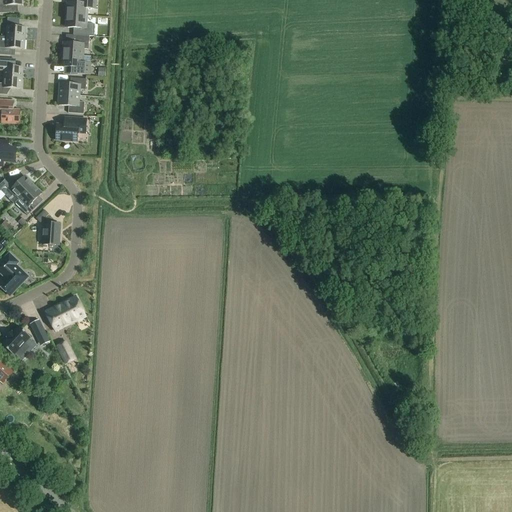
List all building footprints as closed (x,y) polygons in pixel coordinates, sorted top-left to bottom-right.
[(23,0),(3,0),(4,2),(0,2),(0,14),(9,14),(9,7),(23,6),(23,0)] [(67,3),(66,16),(87,17),(87,10),(96,10),(96,0),(79,0),(80,2),(78,4),(67,3)] [(87,17),(66,16),(66,28),(77,29),(78,31),(77,37),(94,38),(95,25),(86,25),(87,17)] [(7,27),(6,38),(25,40),(26,28),(7,27)] [(25,40),(6,38),(0,37),(0,55),(10,57),(10,50),(24,51),(25,40)] [(64,44),(63,56),(83,57),(84,50),(89,50),(89,39),(76,38),(76,43),(75,45),(64,44)] [(83,57),(63,56),(62,68),(73,68),(74,70),(74,75),(87,76),(91,76),(91,65),(88,64),(83,64),(83,57)] [(0,71),(4,72),(3,78),(23,79),(23,68),(9,67),(10,61),(0,59),(0,71)] [(23,79),(3,78),(3,85),(0,84),(0,95),(8,96),(8,90),(22,90),(23,79)] [(60,84),(59,95),(79,97),(80,91),(85,91),(86,80),(71,79),(70,85),(60,84)] [(79,97),(59,95),(59,107),(69,107),(68,114),(84,115),(85,104),(79,103),(79,97)] [(0,101),(0,115),(2,116),(2,124),(20,126),(21,111),(13,111),(14,102),(0,101)] [(57,126),(56,142),(77,143),(78,134),(86,135),(87,120),(65,119),(65,126),(57,126)] [(0,167),(3,167),(3,162),(15,163),(16,150),(8,149),(9,142),(0,141),(0,167)] [(14,195),(19,200),(33,186),(25,177),(16,186),(11,182),(8,184),(3,179),(0,181),(0,192),(1,192),(9,200),(14,195)] [(42,194),(33,186),(19,200),(24,205),(20,209),(28,217),(36,209),(32,204),(42,194)] [(59,247),(61,225),(50,225),(50,222),(46,218),(49,216),(45,211),(36,220),(40,224),(42,223),(44,224),(42,245),(59,247)] [(23,219),(18,223),(22,227),(27,223),(23,219)] [(0,287),(10,297),(28,278),(15,266),(18,263),(9,255),(0,264),(0,268),(8,275),(0,283),(0,287)] [(55,333),(86,317),(76,298),(53,310),(46,314),(55,333)] [(40,321),(30,325),(41,347),(50,342),(40,321)] [(12,333),(7,338),(7,339),(1,345),(14,357),(15,356),(22,362),(36,346),(29,340),(31,338),(18,327),(12,333)] [(67,341),(56,347),(65,366),(76,360),(67,341)] [(0,380),(3,384),(13,372),(0,360),(0,380)]
